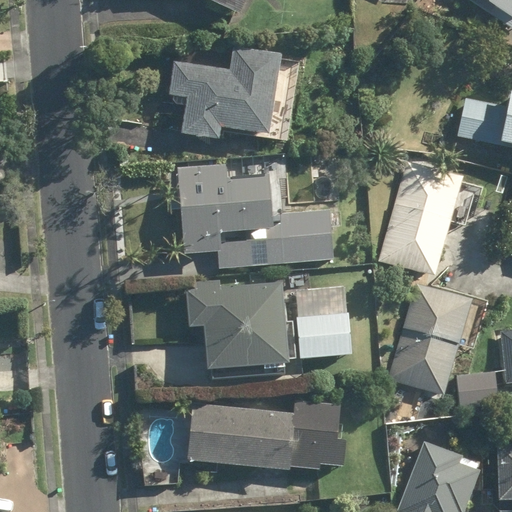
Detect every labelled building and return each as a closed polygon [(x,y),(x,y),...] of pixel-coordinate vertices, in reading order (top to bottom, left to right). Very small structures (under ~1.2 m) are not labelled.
[(203,0),(238,16),(245,0),(203,0)] [(511,0),(463,0),(491,16),(494,12),(511,22),(511,0)] [(197,66),(172,63),(168,98),(187,100),(182,140),(219,144),(220,133),(290,141),(300,59),(199,47),(197,66)] [(463,99),(456,138),(511,149),(511,91),(507,91),(504,107),(463,99)] [(337,161),(314,162),(316,200),(339,199),(337,161)] [(461,228),(474,181),(404,162),(377,261),(434,276),(448,225),(461,228)] [(225,170),(178,173),(183,250),(203,248),(204,270),(332,260),(329,210),(284,213),(281,166),(265,167),(266,177),(226,179),(225,170)] [(203,327),(206,371),(348,360),(343,289),(284,294),(283,284),(224,288),(223,280),(199,282),(200,293),(186,294),(189,328),(203,327)] [(484,303),(411,284),(387,380),(401,383),(393,412),(416,418),(422,395),(443,400),(456,346),(472,350),(484,303)] [(511,326),(500,328),(502,384),(511,384),(511,326)] [(494,370),(456,372),(458,410),(497,407),(494,370)] [(187,407),(184,461),(343,470),(344,441),(333,440),(335,405),(290,402),(290,414),(187,407)] [(463,511),(482,464),(421,440),(394,511),(395,511),(463,511)] [(511,445),(495,446),(496,509),(511,509),(511,445)]
